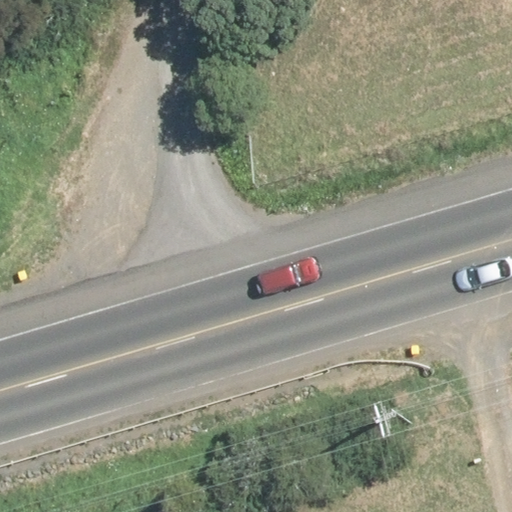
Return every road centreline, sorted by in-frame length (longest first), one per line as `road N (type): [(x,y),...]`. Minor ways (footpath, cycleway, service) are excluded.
road 1 (primary): [(0,389),(511,240)]
road 2 (track): [(220,324),(188,41),(203,0)]
road 3 (unknown): [(446,259),(484,511)]
